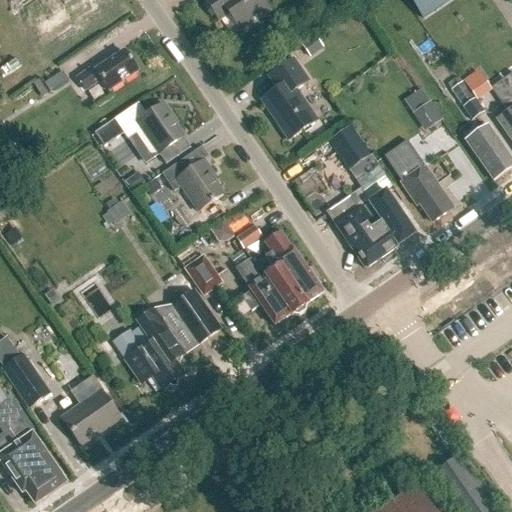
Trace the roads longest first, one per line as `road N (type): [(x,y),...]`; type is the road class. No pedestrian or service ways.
road 1 (residential): [(358,311),(145,0)]
road 2 (tertiary): [(70,511),(358,311)]
road 3 (tertiary): [(358,311),(511,205)]
